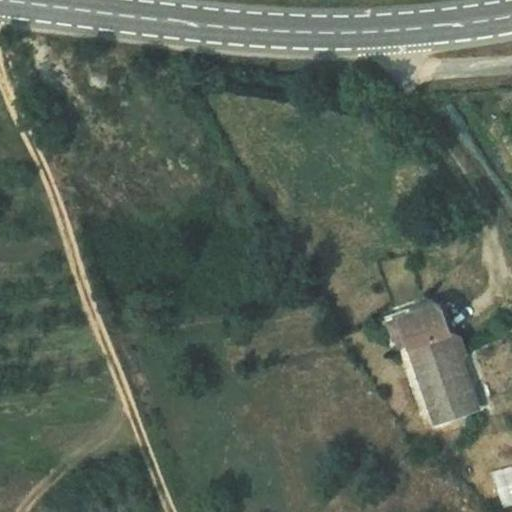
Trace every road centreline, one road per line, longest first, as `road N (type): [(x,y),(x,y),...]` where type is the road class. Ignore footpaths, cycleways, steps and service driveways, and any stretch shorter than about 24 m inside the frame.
road 1 (tertiary): [(351,34),(124,21),(0,4)]
road 2 (residential): [(351,34),(401,74),(511,71)]
road 3 (tertiary): [(511,17),(351,34)]
